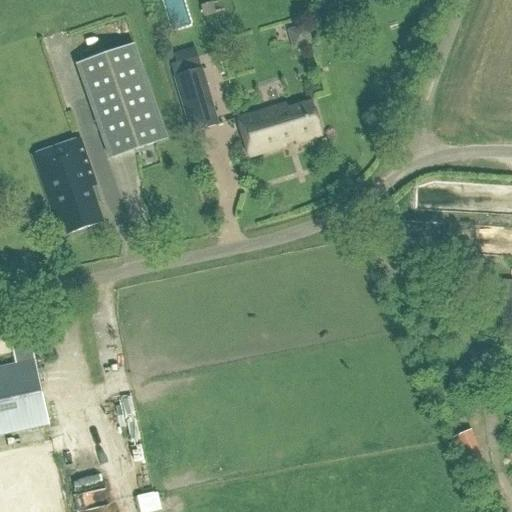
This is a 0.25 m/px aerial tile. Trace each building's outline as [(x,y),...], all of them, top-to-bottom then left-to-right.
[(110,160),(167,140),(134,45),(77,65),(110,160)] [(201,70),(174,78),(191,134),(218,125),(201,70)] [(273,92),(274,101),(291,100),(290,90),(273,92)] [(287,110),(286,105),(237,120),(249,158),(322,136),(312,103),(287,110)] [(38,169),(55,218),(60,217),(66,235),(102,223),(90,187),(95,186),(80,141),(61,147),(33,157),(38,169)] [(173,143),(155,149),(160,165),(178,160),(173,143)] [(442,209),(443,188),(433,187),(432,209),(442,209)] [(38,209),(27,213),(32,226),(43,222),(38,209)] [(511,229),(483,229),(483,243),(499,243),(499,256),(511,256),(511,229)] [(511,266),(502,267),(503,294),(511,293),(511,266)] [(496,312),(497,306),(488,304),(486,310),(496,312)] [(0,353),(10,352),(3,314),(0,314),(0,353)] [(16,366),(0,369),(0,436),(46,427),(50,426),(31,342),(12,346),(16,366)] [(83,478),(110,469),(104,451),(77,461),(83,478)] [(140,511),(154,511),(163,511),(159,493),(138,497),(140,511)]
